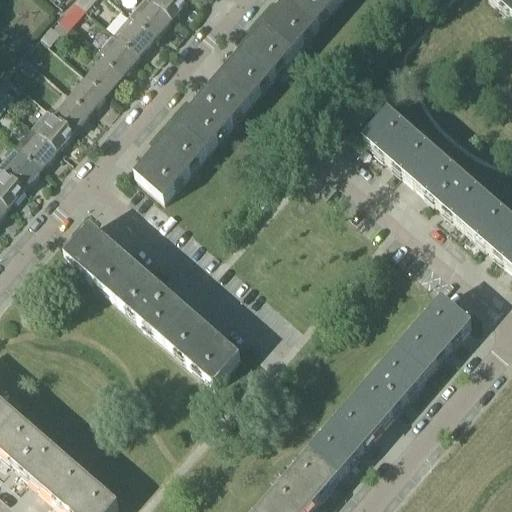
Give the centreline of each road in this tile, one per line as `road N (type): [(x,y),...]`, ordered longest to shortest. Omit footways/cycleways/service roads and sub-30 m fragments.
road 1 (residential): [(288,357),(88,183)]
road 2 (residential): [(511,332),(315,163)]
road 3 (residential): [(88,183),(242,6)]
road 4 (residential): [(364,511),(511,342)]
road 5 (residential): [(0,285),(88,183)]
